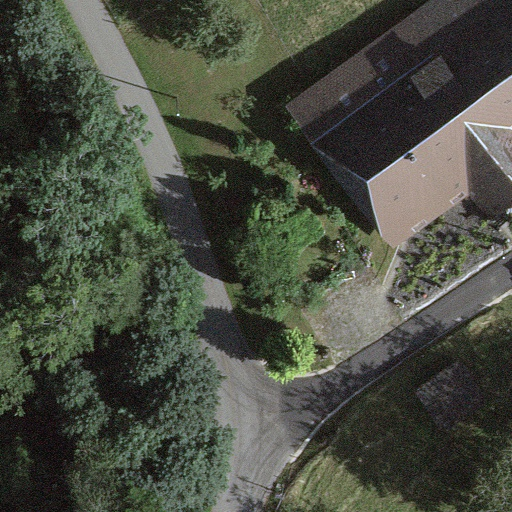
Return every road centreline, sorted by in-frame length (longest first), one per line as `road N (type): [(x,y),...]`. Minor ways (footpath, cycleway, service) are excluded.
road 1 (unclassified): [(249,421),(161,165),(79,0)]
road 2 (unclassified): [(249,421),(343,382),(511,265)]
